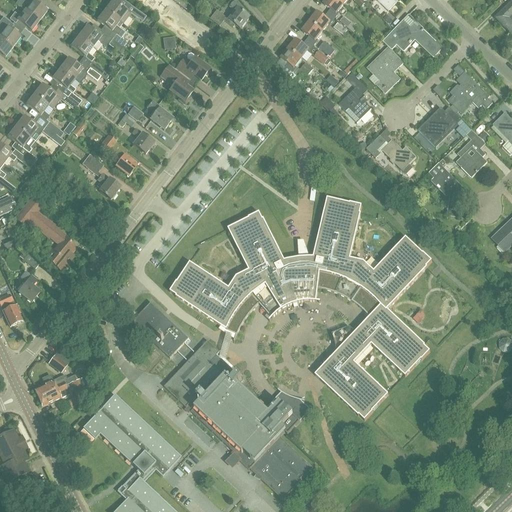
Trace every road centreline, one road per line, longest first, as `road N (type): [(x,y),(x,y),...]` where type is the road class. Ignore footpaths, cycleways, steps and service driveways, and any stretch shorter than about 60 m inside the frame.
road 1 (residential): [(11,376),(301,0)]
road 2 (residential): [(0,106),(80,0)]
road 3 (tertiary): [(79,511),(22,397)]
